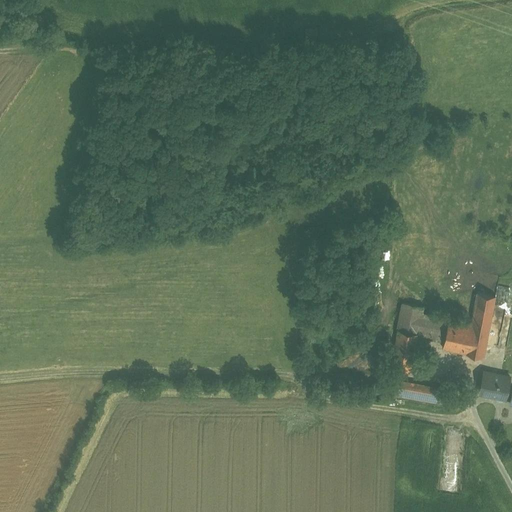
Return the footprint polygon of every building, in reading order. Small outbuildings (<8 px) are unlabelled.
[(473,323),(449,318),(444,342),(443,348),(484,356),(496,296),(478,292),(473,323)] [(423,306),(404,302),(391,369),(411,373),(418,336),(422,314),(423,306)] [(449,320),(422,314),(418,336),(444,342),(449,320)] [(510,377),(484,371),(480,393),(491,396),(491,395),(505,397),(505,398),(506,399),(510,377)] [(382,381),(379,380),(377,380),(376,381),(374,382),(373,382),(372,384),(371,385),(370,387),(369,388),(369,390),(369,392),(370,393),(370,394),(371,396),(372,397),(374,398),(376,399),(378,400),(380,400),(382,399),(383,399),(385,398),(386,397),(388,395),(388,393),(389,392),(389,390),(389,388),(388,387),(387,385),(386,383),(385,382),(384,381),(382,381)] [(444,393),(394,384),(393,394),(442,403),(444,393)]
